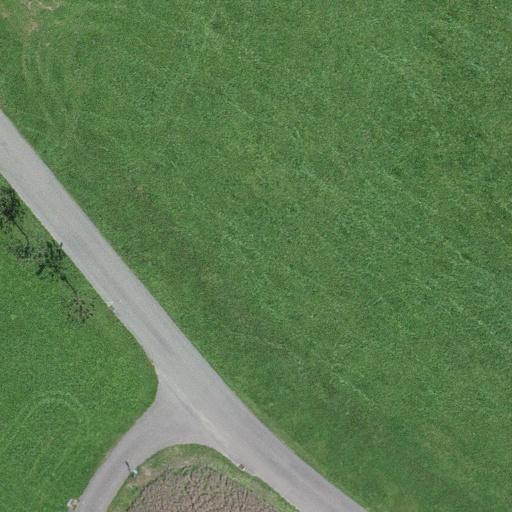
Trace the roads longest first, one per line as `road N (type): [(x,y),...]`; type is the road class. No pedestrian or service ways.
road 1 (unclassified): [(336,511),(282,471),(202,389),(0,126)]
road 2 (track): [(95,511),(110,478),(202,389)]
